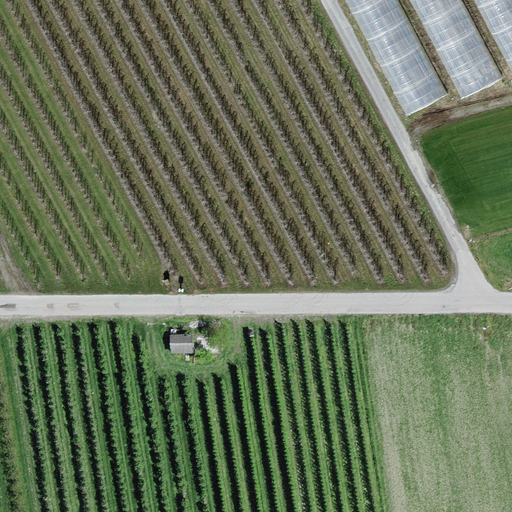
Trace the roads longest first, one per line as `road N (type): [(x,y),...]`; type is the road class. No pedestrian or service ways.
road 1 (unclassified): [(482,299),(0,303)]
road 2 (unclassified): [(482,299),(334,0)]
